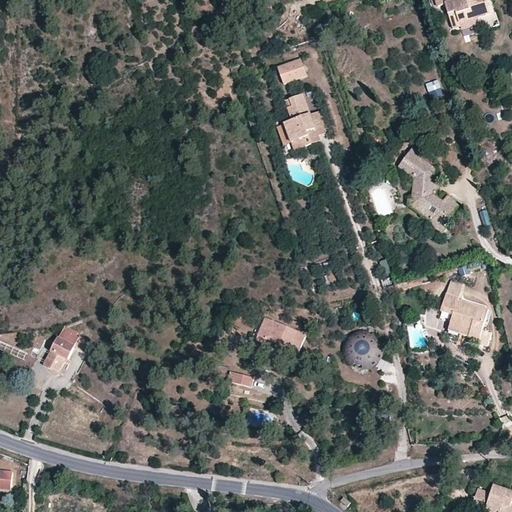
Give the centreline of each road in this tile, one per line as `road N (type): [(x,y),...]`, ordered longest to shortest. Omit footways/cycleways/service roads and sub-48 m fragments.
road 1 (tertiary): [(0,439),(100,469),(313,499)]
road 2 (residential): [(511,455),(398,464),(336,479),(313,499)]
